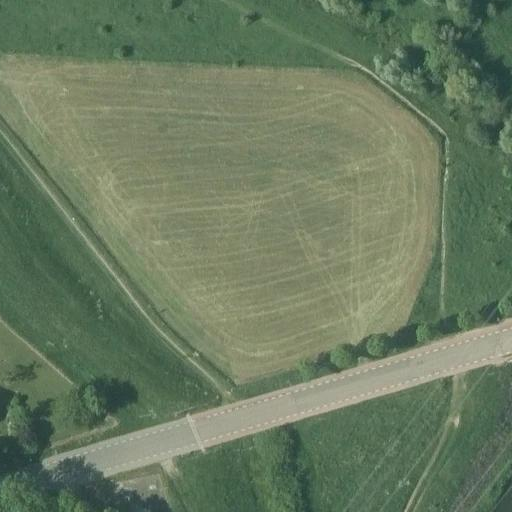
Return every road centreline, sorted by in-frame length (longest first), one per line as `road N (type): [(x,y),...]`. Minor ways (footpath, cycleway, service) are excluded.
road 1 (tertiary): [(0,490),(511,342)]
road 2 (track): [(411,511),(453,403),(456,359)]
